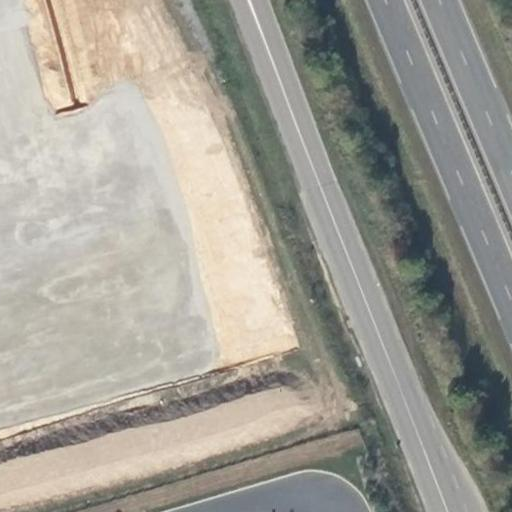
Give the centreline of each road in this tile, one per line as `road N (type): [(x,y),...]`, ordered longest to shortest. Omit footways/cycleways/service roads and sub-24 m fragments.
road 1 (tertiary): [(243,0),(443,511)]
road 2 (trunk): [(399,0),(511,269)]
road 3 (trunk): [(511,131),(457,0)]
